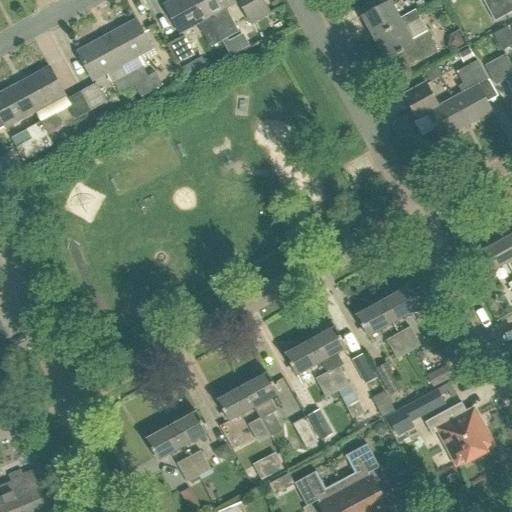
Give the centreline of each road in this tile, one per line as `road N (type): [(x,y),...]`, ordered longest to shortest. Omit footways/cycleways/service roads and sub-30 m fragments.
road 1 (residential): [(63,403),(417,212)]
road 2 (residential): [(417,212),(300,0)]
road 3 (residential): [(511,390),(417,212)]
road 4 (residential): [(63,403),(0,245)]
road 5 (residential): [(115,511),(63,403)]
